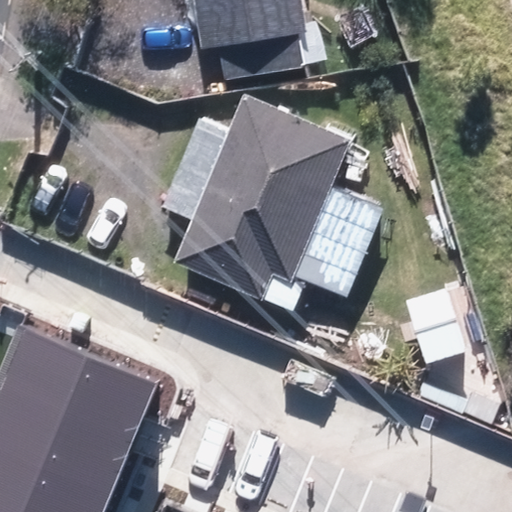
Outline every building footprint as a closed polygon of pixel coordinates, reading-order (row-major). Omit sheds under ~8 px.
[(216,38),(221,69),(300,56),(294,23),(303,20),(299,0),(194,0),(201,41),(216,38)] [(174,252),(261,286),(270,264),(287,270),(344,123),(240,83),(174,252)] [(158,381),(22,326),(2,375),(137,431),(158,381)] [(137,431),(2,375),(0,379),(0,438),(115,485),(137,431)] [(0,501),(26,511),(103,511),(115,485),(0,438),(0,501)] [(26,511),(0,501),(0,511),(26,511)]
